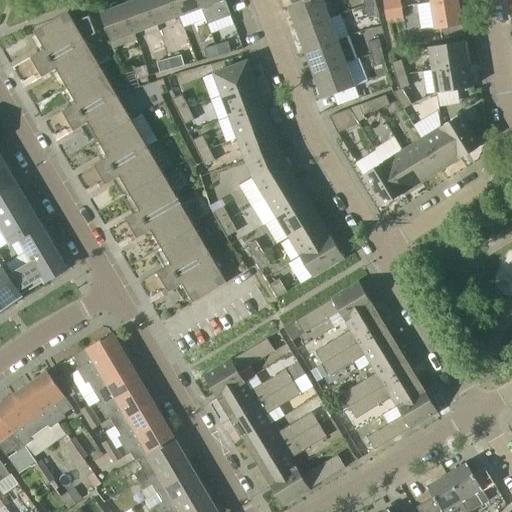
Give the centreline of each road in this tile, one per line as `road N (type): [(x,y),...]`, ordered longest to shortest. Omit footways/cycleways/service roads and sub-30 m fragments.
road 1 (residential): [(379,246),(292,92),(259,0)]
road 2 (residential): [(245,511),(114,293)]
road 3 (residential): [(114,293),(0,98)]
road 4 (residential): [(379,246),(479,416)]
road 5 (residential): [(321,511),(479,416)]
road 6 (residential): [(511,161),(500,178),(379,246)]
road 7 (residential): [(0,361),(114,293)]
road 8 (residential): [(511,129),(490,0)]
